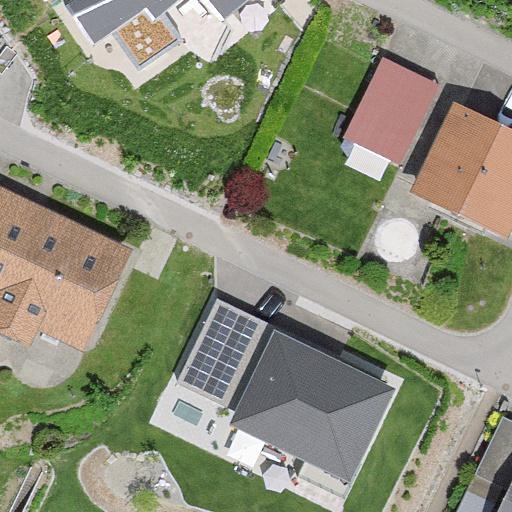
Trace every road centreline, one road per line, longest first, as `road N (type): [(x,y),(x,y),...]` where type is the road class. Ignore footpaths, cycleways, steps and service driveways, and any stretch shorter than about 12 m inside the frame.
road 1 (residential): [(0,140),(494,370)]
road 2 (residential): [(388,0),(511,61)]
